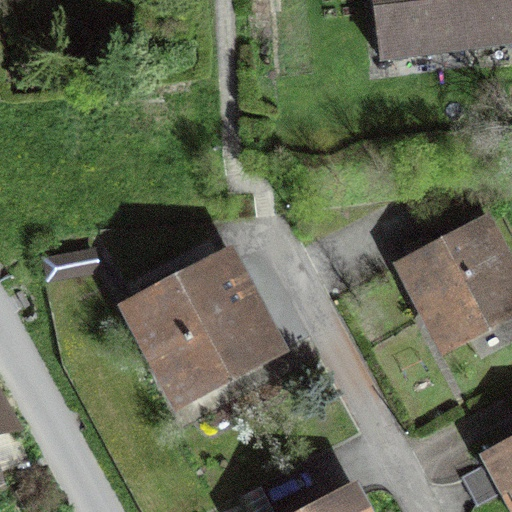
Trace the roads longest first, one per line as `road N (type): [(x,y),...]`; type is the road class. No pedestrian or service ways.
road 1 (residential): [(278,240),(425,511)]
road 2 (residential): [(101,511),(0,318)]
